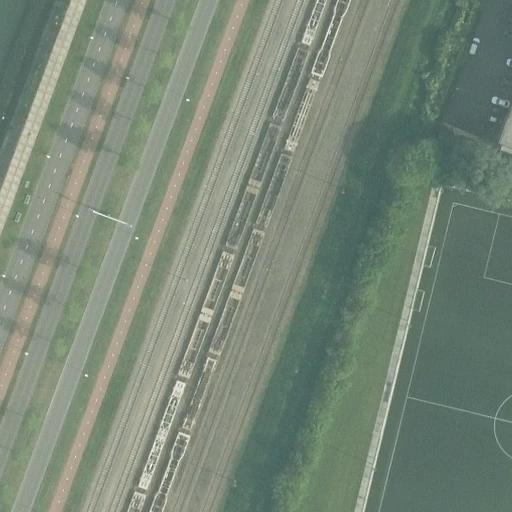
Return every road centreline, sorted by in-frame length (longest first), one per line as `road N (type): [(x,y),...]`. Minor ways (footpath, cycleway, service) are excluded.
road 1 (secondary): [(21,511),(209,0)]
road 2 (secondary): [(167,0),(0,454)]
road 3 (unclassified): [(118,0),(0,321)]
